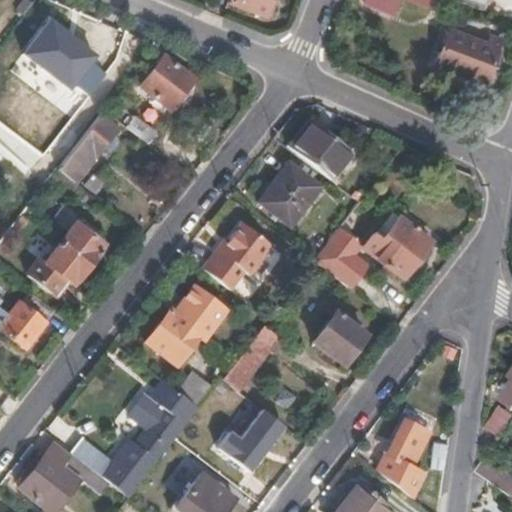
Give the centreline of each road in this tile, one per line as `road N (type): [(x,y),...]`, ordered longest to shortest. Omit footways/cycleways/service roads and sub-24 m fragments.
road 1 (residential): [(292,72),(0,456)]
road 2 (residential): [(491,242),(285,511)]
road 3 (residential): [(499,167),(292,72)]
road 4 (residential): [(484,297),(456,511)]
road 5 (residential): [(292,72),(128,0)]
